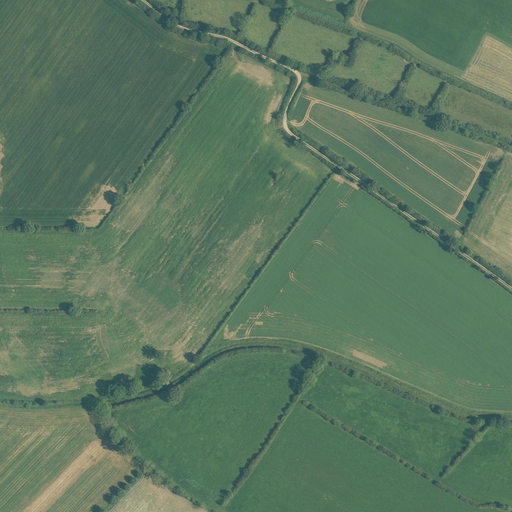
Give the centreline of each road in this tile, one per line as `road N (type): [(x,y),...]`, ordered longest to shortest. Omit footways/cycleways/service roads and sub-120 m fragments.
road 1 (track): [(302,74),(284,127),(511,290)]
road 2 (track): [(511,147),(302,74)]
road 3 (track): [(143,0),(179,26),(227,38),(302,74)]
